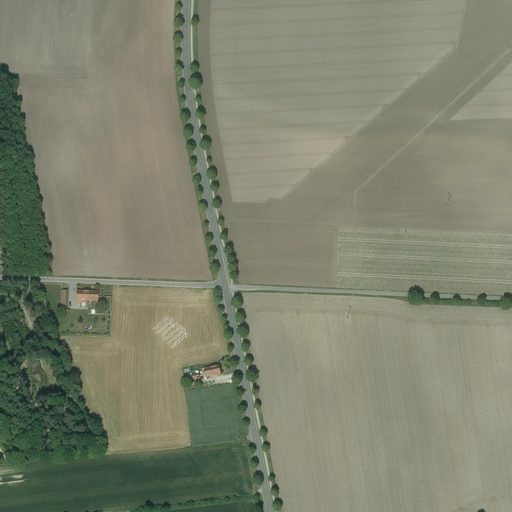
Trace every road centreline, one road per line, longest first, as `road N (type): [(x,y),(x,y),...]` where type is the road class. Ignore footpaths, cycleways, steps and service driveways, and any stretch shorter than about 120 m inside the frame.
road 1 (secondary): [(186,0),(185,67),(224,286)]
road 2 (unclassified): [(224,286),(511,301)]
road 3 (secondary): [(224,286),(269,511)]
road 4 (unclassified): [(0,278),(224,286)]
